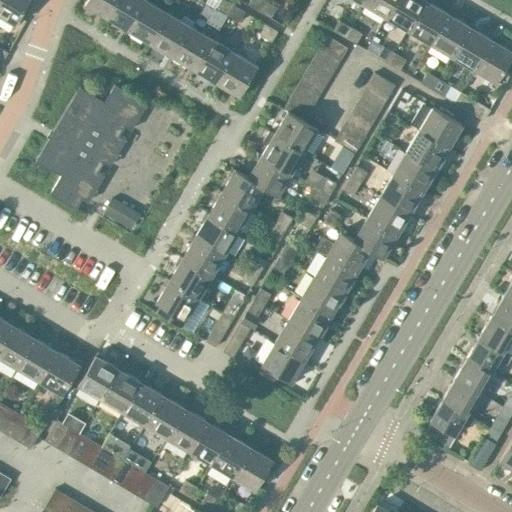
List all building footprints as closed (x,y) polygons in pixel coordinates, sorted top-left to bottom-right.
[(0,0),(0,14),(15,23),(28,0),(0,0)] [(86,0),(85,3),(107,16),(116,0),(86,0)] [(116,0),(107,16),(129,29),(145,0),(116,0)] [(145,0),(129,29),(151,42),(168,12),(147,0),(145,0)] [(220,0),(215,8),(227,15),(233,4),(225,0),(220,0)] [(249,0),(247,3),(259,10),(264,0),(249,0)] [(264,0),(259,10),(270,17),(276,7),(265,0),(264,0)] [(365,0),(363,3),(385,16),(394,0),(365,0)] [(394,0),(385,16),(407,29),(424,0),(394,0)] [(424,0),(407,29),(429,42),(447,12),(426,0),(424,0)] [(227,15),(239,22),(245,11),(233,4),(227,15)] [(151,42),(173,55),(191,25),(168,12),(151,42)] [(429,42),(451,55),(469,25),(447,12),(429,42)] [(332,29),(344,36),(350,26),(338,19),(332,29)] [(260,34),(271,41),(277,30),(266,24),(260,34)] [(173,55),(195,68),(213,38),(191,25),(173,55)] [(451,55),(473,68),(491,38),(469,25),(451,55)] [(344,36),(355,43),(361,33),(350,26),(344,36)] [(320,45),(340,57),(347,46),(326,34),(320,45)] [(195,68),(217,81),(235,51),(213,38),(195,68)] [(473,68),(496,82),(511,54),(511,50),(491,38),(473,68)] [(314,55),(334,67),(340,57),(320,45),(314,55)] [(376,55),(388,62),(394,52),(382,45),(376,55)] [(217,81),(239,94),(257,65),(235,51),(217,81)] [(388,62),(399,69),(405,59),(394,52),(388,62)] [(307,66),(328,78),(334,67),(314,55),(307,66)] [(301,76),(322,88),(328,78),(307,66),(301,76)] [(420,82),(432,88),(438,78),(426,71),(420,82)] [(368,82),(388,95),(394,84),(374,72),(368,82)] [(295,86),(316,98),(322,88),(301,76),(295,86)] [(432,88),(443,95),(449,85),(438,78),(432,88)] [(361,94),(381,106),(388,95),(368,82),(361,94)] [(50,192),(75,207),(78,203),(82,195),(89,199),(104,174),(97,170),(103,160),(110,164),(125,138),(118,134),(124,124),(131,128),(146,102),(114,83),(103,102),(94,96),(94,95),(79,86),(53,131),(48,139),(35,160),(50,169),(50,168),(60,174),(50,192)] [(289,97),(310,109),(316,98),(295,86),(289,97)] [(453,101),(483,119),(489,109),(460,91),(453,101)] [(354,106),(374,118),(381,106),(361,94),(354,106)] [(283,107),(287,110),(304,119),(310,109),(289,97),(283,107)] [(348,116),(368,128),(374,118),(354,106),(348,116)] [(418,128),(448,146),(461,124),(432,106),(418,128)] [(274,132),(304,150),(317,127),(304,119),(287,110),(274,132)] [(341,128),(361,140),(368,128),(348,116),(341,128)] [(334,140),(354,152),(361,140),(341,128),(334,140)] [(405,151),(435,168),(448,146),(418,128),(405,151)] [(261,154),(290,172),(304,150),(274,132),(269,129),(262,140),(267,143),(261,154)] [(392,172),(422,190),(435,168),(405,151),(392,172)] [(264,186),(277,194),(290,172),(261,154),(248,176),(247,176),(264,186)] [(349,177),(359,183),(366,171),(356,165),(349,177)] [(221,190),(251,208),(264,186),(247,176),(248,176),(234,168),(221,190)] [(379,195),(409,212),(422,190),(392,172),(379,195)] [(319,188),(329,195),(336,183),(325,177),(319,188)] [(342,188),(352,194),(359,183),(349,177),(342,188)] [(312,200),(322,206),(329,195),(319,188),(312,200)] [(208,212),(238,230),(251,208),(221,190),(208,212)] [(104,210),(131,226),(140,211),(113,195),(104,210)] [(366,217),(396,234),(409,212),(379,195),(366,217)] [(322,221),(333,227),(340,216),(329,209),(322,221)] [(299,221),(309,227),(316,216),(306,210),(299,221)] [(275,222),(285,228),(292,217),(282,211),(275,222)] [(195,234),(225,252),(238,230),(208,212),(195,234)] [(353,239),(369,248),(383,257),(396,234),(366,217),(353,239)] [(268,234),(278,240),(285,228),(275,222),(268,234)] [(326,253),(356,270),(369,248),(353,239),(340,230),(332,243),(322,237),(316,247),(326,253)] [(182,256),(212,274),(225,252),(195,234),(182,256)] [(279,254),(289,260),(296,249),(286,243),(279,254)] [(313,275),(343,292),(356,270),(326,253),(313,275)] [(272,266),(283,272),(289,260),(279,254),(272,266)] [(249,266),(259,272),(266,261),(255,255),(249,266)] [(169,278),(199,296),(212,274),(182,256),(169,278)] [(242,278),(252,284),(259,272),(249,266),(242,278)] [(300,297),(330,314),(343,292),(313,275),(300,297)] [(199,296),(169,278),(155,301),(160,304),(156,311),(181,325),(185,318),(199,296)] [(511,278),(503,293),(511,298),(511,278)] [(253,298),(263,304),(270,293),(260,287),(253,298)] [(511,298),(503,293),(491,314),(511,326),(511,298)] [(287,319),(317,336),(330,314),(300,297),(287,319)] [(246,310),(256,316),(263,304),(253,298),(246,310)] [(222,310),(233,316),(240,305),(229,299),(222,310)] [(205,340),(215,346),(233,316),(222,310),(205,340)] [(511,326),(491,314),(479,335),(504,350),(511,338),(511,337),(511,326)] [(0,346),(13,324),(0,316),(0,346)] [(274,341),(304,358),(317,336),(287,319),(274,341)] [(222,350),(233,356),(250,326),(240,320),(222,350)] [(0,346),(0,356),(18,367),(35,337),(13,324),(0,346)] [(479,335),(466,356),(492,371),(499,359),(504,362),(509,353),(504,350),(479,335)] [(18,367),(40,380),(57,350),(35,337),(18,367)] [(261,363),(291,381),(304,358),(274,341),(261,363)] [(40,380),(62,393),(80,364),(57,350),(40,380)] [(77,384),(100,397),(118,367),(95,354),(77,384)] [(466,356),(454,377),(480,392),(492,371),(466,356)] [(100,397),(122,410),(140,380),(118,367),(100,397)] [(454,377),(442,398),(467,413),(480,392),(454,377)] [(122,410),(144,423),(162,393),(140,380),(122,410)] [(511,388),(502,405),(511,411),(511,388)] [(144,423),(166,436),(184,406),(162,393),(144,423)] [(426,432),(448,445),(462,422),(469,426),(475,417),(467,413),(442,398),(429,419),(432,421),(426,432)] [(0,421),(8,407),(0,401),(0,421)] [(490,426),(500,433),(511,412),(511,411),(502,405),(490,426)] [(166,436),(188,449),(206,419),(184,406),(166,436)] [(0,421),(0,429),(8,434),(20,414),(8,407),(0,421)] [(8,434),(18,441),(30,420),(20,414),(8,434)] [(44,439),(56,447),(68,426),(56,419),(44,439)] [(188,449),(210,462),(228,432),(206,419),(188,449)] [(18,441),(30,448),(42,427),(30,420),(18,441)] [(56,447),(66,453),(79,432),(68,426),(56,447)] [(484,437),(494,443),(500,433),(490,426),(484,437)] [(66,453),(78,460),(90,439),(79,432),(66,453)] [(210,462),(232,475),(250,445),(228,432),(210,462)] [(511,436),(498,460),(511,467),(511,436)] [(78,460),(88,466),(101,445),(90,439),(78,460)] [(88,466),(100,473),(112,452),(101,445),(88,466)] [(232,475),(255,488),(272,459),(250,445),(232,475)] [(100,473),(110,479),(123,458),(112,452),(100,473)] [(110,479),(122,486),(134,465),(123,458),(110,479)] [(122,486),(132,492),(145,471),(134,465),(122,486)] [(0,494),(10,478),(0,471),(0,494)] [(144,499),(150,488),(156,478),(145,471),(132,492),(144,499)] [(150,488),(162,495),(168,485),(156,478),(150,488)] [(178,490),(190,496),(196,486),(184,479),(178,490)] [(42,508),(48,511),(54,511),(65,494),(54,488),(42,508)] [(144,499),(156,506),(162,495),(150,488),(144,499)] [(200,502),(212,509),(218,499),(206,492),(200,502)] [(54,511),(68,511),(75,500),(65,494),(54,511)] [(212,509),(216,511),(240,511),(218,499),(212,509)] [(68,511),(81,511),(85,506),(75,500),(68,511)] [(371,511),(391,511),(377,503),(371,511)]
